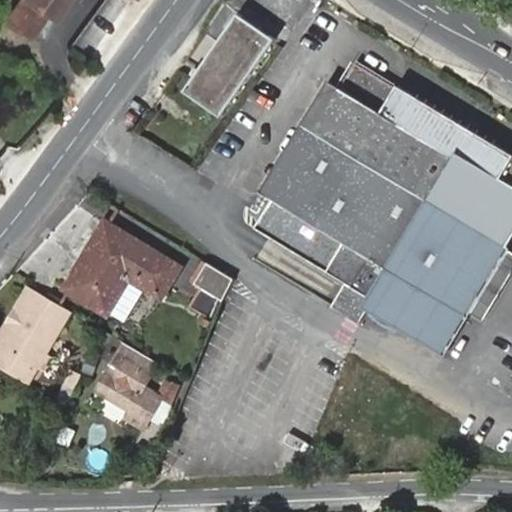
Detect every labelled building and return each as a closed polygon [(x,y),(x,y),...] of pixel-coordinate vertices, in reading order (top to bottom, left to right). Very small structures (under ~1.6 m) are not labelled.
[(22,0),(8,22),(31,37),(47,14),(54,17),(65,0),(22,0)] [(46,28),(54,17),(47,14),(40,24),(46,28)] [(220,116),(275,38),(239,14),(193,81),(185,91),(220,116)] [(372,309),(442,353),(471,306),(494,270),(509,245),(511,240),(511,151),(360,61),(258,231),(351,288),(348,294),(364,304),(372,309)] [(161,295),(178,267),(108,224),(69,286),(108,311),(131,276),(161,295)] [(511,247),(509,245),(494,270),(471,306),(486,316),(511,274),(511,247)] [(197,283),(224,300),(235,277),(209,262),(197,283)] [(0,335),(0,342),(3,345),(36,289),(31,286),(0,335)] [(3,345),(0,348),(0,366),(30,385),(73,311),(36,289),(3,345)] [(348,294),(337,311),(353,321),(364,304),(348,294)] [(139,378),(145,367),(127,357),(120,367),(114,364),(99,389),(150,417),(157,404),(156,389),(147,383),(144,388),(136,383),(139,378)] [(410,438),(425,408),(354,371),(338,401),(410,438)] [(139,378),(136,383),(144,388),(147,383),(139,378)] [(171,407),(181,384),(168,379),(157,401),(171,407)]
